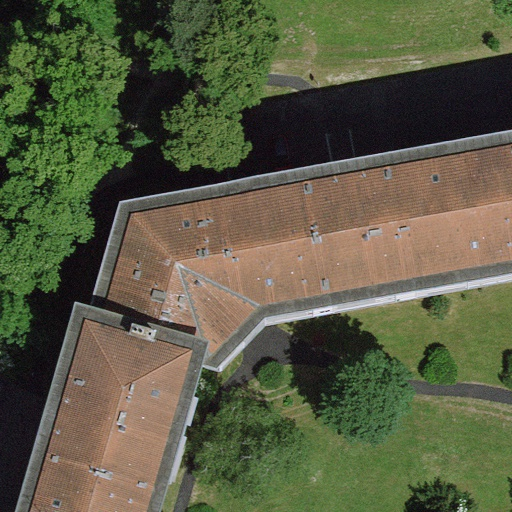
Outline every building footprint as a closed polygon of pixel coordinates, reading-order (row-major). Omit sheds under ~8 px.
[(511,158),(511,139),(363,166),(363,173),(369,184),(449,169),(511,158)] [(511,158),(449,169),(467,277),(511,269),(511,158)] [(335,190),(242,205),(260,314),(467,277),(449,169),(369,184),(363,173),(336,178),(335,190)] [(335,190),(336,178),(333,172),(241,189),(242,205),(335,190)] [(102,336),(201,366),(210,367),(260,314),(242,205),(135,224),(102,336)] [(151,511),(201,366),(102,336),(89,333),(36,511),(151,511)]
